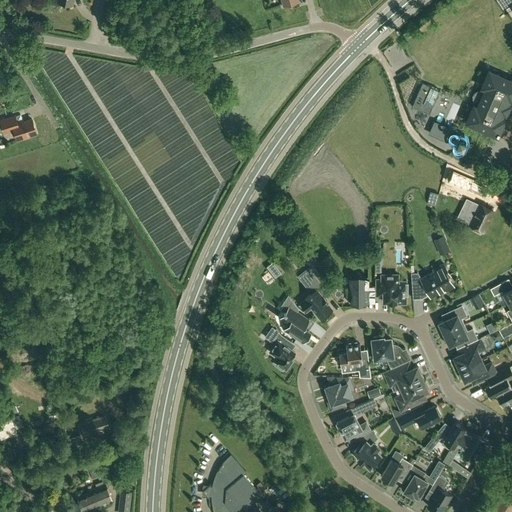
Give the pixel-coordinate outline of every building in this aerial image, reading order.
[(474,105),(466,122),(478,127),(478,129),(479,130),(481,131),(483,132),(485,131),(486,130),(498,135),(499,131),(501,131),(503,130),(504,128),(505,126),(504,124),(503,123),(505,119),(501,117),(503,114),(503,112),(505,112),(506,111),(507,109),(508,107),(508,106),(507,104),(508,102),(509,99),(511,100),(511,80),(509,79),(509,77),(507,75),(506,74),(504,74),(502,74),(500,75),(489,70),(482,87),(485,88),(484,91),(482,90),(480,90),(477,91),(475,92),(474,94),(473,97),(473,99),(474,101),(476,103),(479,104),(477,107),(474,105)] [(422,82),(411,106),(429,114),(440,90),(422,82)] [(18,139),(37,133),(32,119),(20,123),(20,121),(17,122),(15,116),(1,120),(5,132),(14,129),(18,139)] [(429,132),(447,140),(451,131),(433,123),(429,132)] [(486,198),(491,187),(463,174),(457,171),(452,182),(458,185),(486,198)] [(467,198),(464,204),(466,205),(465,208),(472,211),(467,222),(469,224),(475,226),(473,229),(481,233),(482,230),(484,231),(493,211),(479,204),(467,198)] [(422,281),(417,284),(412,284),(412,298),(423,297),(429,294),(430,296),(444,289),(445,290),(454,286),(448,276),(450,275),(444,264),(433,269),(434,271),(420,278),(422,281)] [(314,287),(320,282),(309,267),(303,272),(314,287)] [(349,287),(353,286),(353,294),(351,294),(350,303),(369,303),(369,278),(358,273),(348,278),(349,287)] [(377,280),(377,295),(383,295),(383,302),(396,302),(396,303),(405,303),(405,295),(408,295),(408,296),(408,283),(405,283),(405,282),(398,282),(398,274),(382,274),(382,280),(377,280)] [(511,287),(506,291),(500,281),(490,287),(494,294),(501,290),(508,303),(511,300),(511,287)] [(316,289),(311,293),(305,298),(306,299),(300,304),(306,311),(311,307),(315,311),(314,312),(318,318),(319,317),(321,319),(332,310),(327,302),(328,302),(324,297),(323,298),(316,289)] [(285,330),(302,342),(310,331),(308,330),(303,327),(308,320),(297,311),(295,310),(297,307),(293,301),(285,312),(281,318),(289,324),(285,330)] [(444,334),(464,324),(461,318),(467,316),(462,305),(448,311),(451,317),(439,322),(438,322),(438,323),(439,323),(439,325),(438,325),(441,332),(443,332),(444,334)] [(511,321),(498,329),(502,337),(511,331),(511,321)] [(461,339),(464,345),(465,345),(477,339),(472,328),(467,331),(464,324),(444,334),(445,336),(443,337),(446,344),(448,343),(449,345),(448,345),(449,346),(450,345),(449,345),(461,339)] [(288,339),(281,334),(276,328),(275,328),(271,335),(273,337),(270,340),(275,344),(270,351),(277,357),(274,361),(276,362),(274,364),(282,370),(284,367),(286,368),(293,359),(291,357),(295,352),(291,350),(284,345),(288,339)] [(407,360),(402,350),(401,349),(401,348),(400,347),(399,346),(397,345),(396,345),(395,344),(394,344),(392,344),(391,344),(390,338),(383,339),(383,337),(381,338),(381,336),(373,337),(373,339),(372,339),(373,350),(371,350),(372,359),(389,357),(393,366),(407,360)] [(459,368),(480,359),(477,352),(485,348),(480,338),(477,339),(465,345),(464,345),(455,349),(458,355),(454,356),(459,368)] [(357,344),(357,341),(348,342),(348,345),(346,346),(347,353),(339,354),(340,366),(353,364),(354,371),(358,370),(359,377),(371,377),(368,357),(362,358),(360,344),(357,344)] [(483,366),(480,359),(459,368),(465,380),(469,378),(473,385),(482,381),(510,367),(510,366),(496,373),(491,362),(483,366)] [(401,388),(422,379),(420,375),(422,374),(419,367),(417,368),(416,367),(411,369),(408,363),(385,373),(390,384),(398,380),(401,388)] [(511,386),(511,385),(511,386),(508,380),(511,377),(511,370),(510,367),(482,381),(487,379),(489,384),(484,387),(490,398),(496,395),(511,386)] [(330,411),(345,405),(343,398),(352,395),(349,389),(352,388),(348,378),(330,377),(332,384),(326,386),(328,393),(324,394),(330,411)] [(422,379),(401,388),(404,395),(396,399),(401,410),(425,399),(422,393),(427,391),(426,389),(428,388),(425,382),(423,383),(422,379)] [(511,386),(496,395),(501,405),(511,399),(511,386)] [(374,398),(359,404),(363,411),(377,403),(374,398)] [(412,410),(411,410),(398,417),(403,427),(418,420),(422,427),(426,425),(428,428),(434,424),(433,422),(440,418),(439,416),(441,415),(437,407),(435,407),(434,405),(424,410),(422,405),(412,410)] [(336,424),(340,432),(342,431),(345,437),(354,432),(356,436),(370,428),(366,421),(360,424),(354,413),(337,422),(338,423),(336,424)] [(0,441),(18,432),(11,419),(0,424),(0,441)] [(103,430),(109,428),(107,419),(96,423),(96,421),(90,422),(91,425),(80,428),(83,436),(71,440),(73,446),(88,442),(88,443),(98,440),(95,433),(98,432),(99,435),(104,433),(103,430)] [(455,454),(460,446),(468,433),(464,430),(465,428),(455,422),(444,440),(453,446),(450,451),(455,454)] [(381,454),(377,451),(380,448),(374,441),(378,437),(373,429),(358,437),(361,442),(353,450),(359,456),(358,458),(363,463),(364,461),(370,467),(377,461),(376,459),(381,454)] [(443,435),(438,430),(424,448),(429,452),(443,435)] [(468,433),(460,446),(465,449),(463,452),(473,458),(474,457),(475,458),(481,449),(479,447),(484,440),(474,434),(473,436),(468,433)] [(216,511),(244,511),(245,511),(243,510),(260,496),(262,497),(266,494),(259,486),(257,488),(244,472),(245,471),(235,458),(235,459),(231,454),(224,461),(218,470),(213,485),(216,485),(215,495),(213,495),(213,499),(215,510),(216,511)] [(393,482),(395,478),(400,471),(406,475),(413,463),(402,457),(399,462),(392,458),(382,475),(386,478),(385,480),(391,483),(392,481),(393,482)] [(432,471),(438,474),(439,474),(445,463),(439,460),(432,471)] [(470,472),(461,466),(462,466),(452,460),(448,465),(458,471),(467,477),(470,472)] [(89,472),(92,479),(98,476),(95,470),(89,472)] [(418,496),(427,481),(430,476),(425,472),(422,478),(415,473),(404,490),(405,491),(406,493),(410,495),(412,495),(413,495),(414,494),(418,496)] [(438,474),(430,489),(436,493),(428,505),(439,511),(440,511),(447,502),(448,503),(453,495),(443,490),(449,480),(439,474),(438,474)] [(511,483),(507,481),(492,507),(501,511),(508,511),(511,505),(511,483)] [(95,496),(98,504),(112,498),(107,484),(101,487),(104,493),(95,496)] [(84,510),(98,504),(95,496),(104,493),(101,487),(97,489),(94,487),(89,489),(89,492),(78,496),(84,510)] [(118,511),(128,511),(131,492),(121,491),(118,511)]
